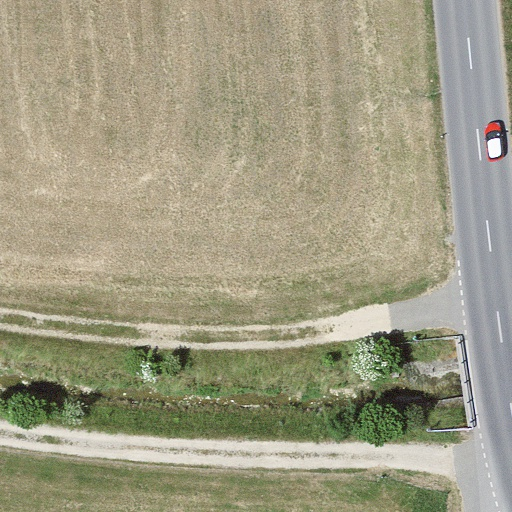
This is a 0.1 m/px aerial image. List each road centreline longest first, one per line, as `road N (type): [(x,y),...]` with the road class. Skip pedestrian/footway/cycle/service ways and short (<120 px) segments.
road 1 (track): [(0,433),(236,452),(381,456),(511,448)]
road 2 (track): [(0,318),(192,336),(321,331),(497,308)]
road 3 (tertiary): [(466,0),(511,397)]
